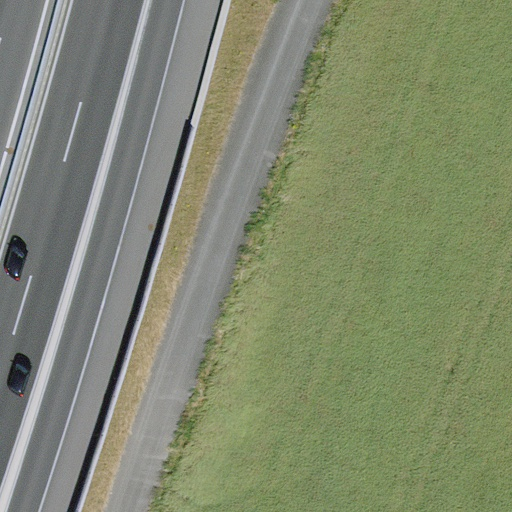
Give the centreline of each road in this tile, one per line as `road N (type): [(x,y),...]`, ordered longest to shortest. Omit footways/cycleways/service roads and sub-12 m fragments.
road 1 (track): [(127,511),(314,0)]
road 2 (motorway): [(22,511),(116,195),(138,0)]
road 3 (motorway): [(0,375),(107,0)]
